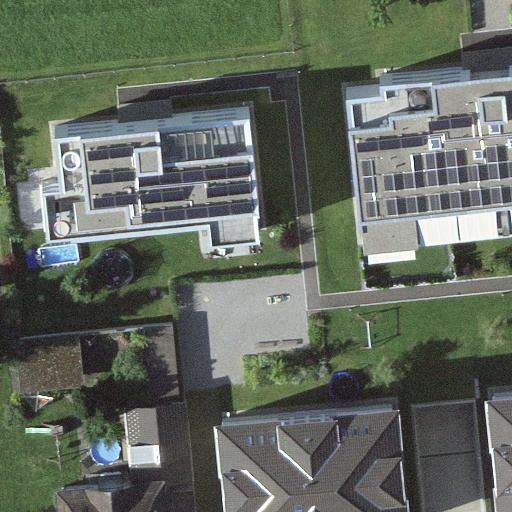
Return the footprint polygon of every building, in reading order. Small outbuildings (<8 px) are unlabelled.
[(511,59),(344,79),(363,237),(511,218),(511,59)] [(255,85),(48,106),(62,237),(210,222),(214,262),(272,256),(255,85)] [(21,336),(24,376),(82,372),(80,332),(21,336)] [(511,511),(511,371),(491,374),(505,511),(511,511)] [(407,511),(393,382),(216,400),(227,511),(407,511)] [(133,467),(57,475),(60,511),(164,511),(161,477),(190,474),(183,403),(127,409),(133,467)]
